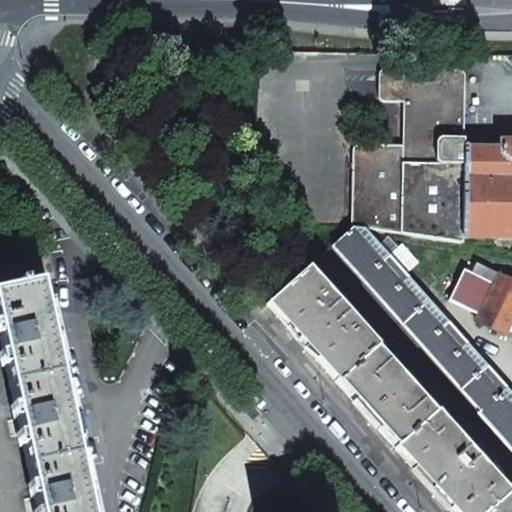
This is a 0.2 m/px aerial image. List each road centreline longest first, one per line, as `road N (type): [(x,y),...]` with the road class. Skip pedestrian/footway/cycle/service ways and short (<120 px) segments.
road 1 (residential): [(380,511),(0,81)]
road 2 (tertiary): [(511,6),(130,0)]
